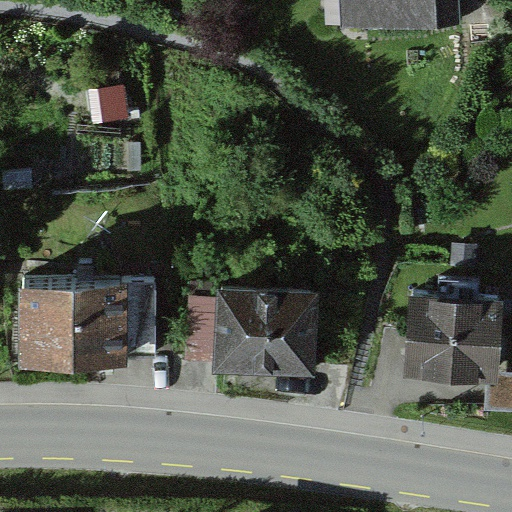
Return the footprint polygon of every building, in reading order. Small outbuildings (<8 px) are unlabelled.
[(343,0),(345,29),(463,25),(461,0),(343,0)] [(121,68),(85,76),(96,130),(132,123),(121,68)] [(480,246),(451,245),(450,267),(479,269),(480,246)] [(156,275),(24,275),(24,353),(124,352),(124,336),(156,336),(156,275)] [(315,287),(222,283),(222,300),(210,294),(191,294),(189,356),(219,357),(218,360),(311,365),(315,287)] [(499,296),(413,291),(409,363),(494,369),(499,296)]
